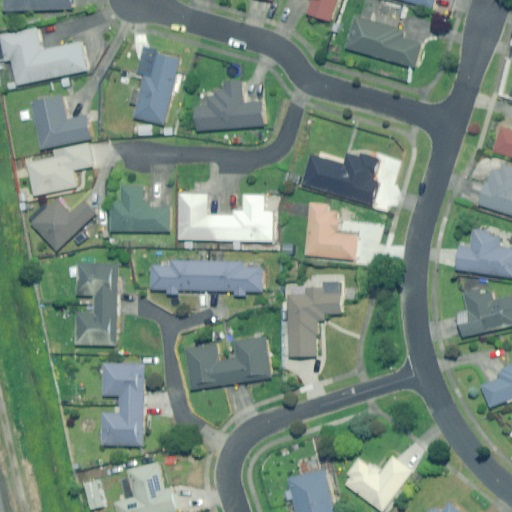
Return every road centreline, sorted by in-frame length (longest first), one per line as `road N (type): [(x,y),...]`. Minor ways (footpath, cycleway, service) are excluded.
road 1 (residential): [(236,511),(226,478),(230,457),(253,428),(426,372)]
road 2 (residential): [(426,372),(416,253),(454,126)]
road 3 (residential): [(307,80),(276,152),(131,154)]
road 4 (residential): [(147,0),(182,19),(281,48),(307,80)]
road 5 (residential): [(307,80),(454,126)]
road 6 (residential): [(511,494),(450,424),(426,372)]
